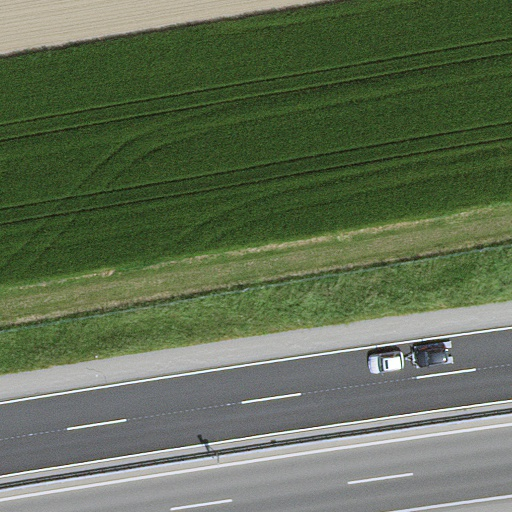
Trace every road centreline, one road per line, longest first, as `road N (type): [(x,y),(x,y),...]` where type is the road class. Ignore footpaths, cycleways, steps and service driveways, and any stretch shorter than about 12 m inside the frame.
road 1 (motorway): [(511,364),(0,439)]
road 2 (motorway): [(157,511),(511,460)]
